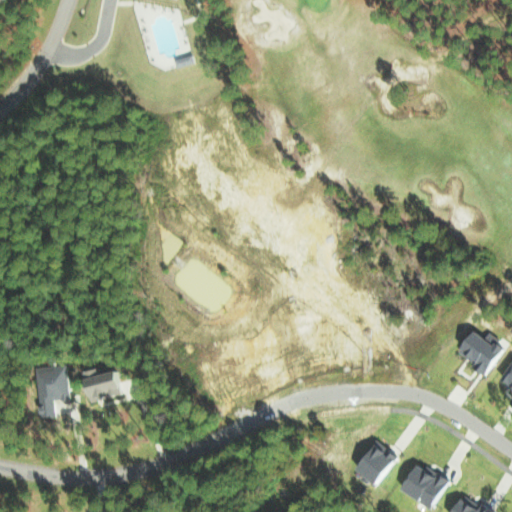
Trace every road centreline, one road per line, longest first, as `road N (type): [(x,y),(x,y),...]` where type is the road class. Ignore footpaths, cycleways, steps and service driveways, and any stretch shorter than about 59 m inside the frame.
road 1 (residential): [(399,404),(343,392),(310,397),(138,472),(0,465),(17,92),(43,59),(64,0)]
road 2 (residential): [(310,397),(238,235)]
road 3 (residential): [(399,404),(511,462)]
